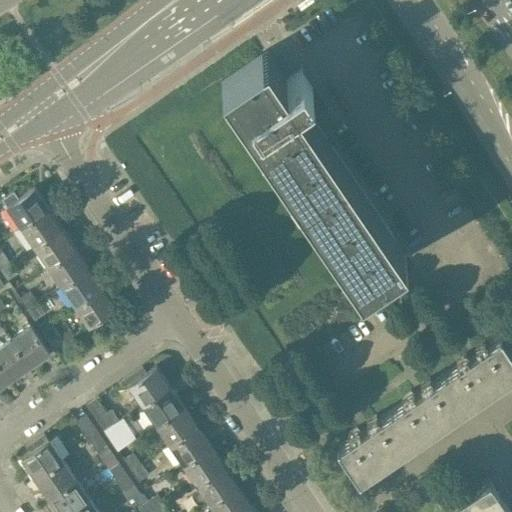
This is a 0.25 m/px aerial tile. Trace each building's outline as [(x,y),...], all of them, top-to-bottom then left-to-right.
[(261,51),(220,78),(360,282),(404,252),(304,107),(321,96),(301,66),(281,80),(261,51)] [(20,224),(47,205),(34,185),(19,195),(13,187),(1,196),(20,224)] [(61,225),(47,205),(20,224),(33,244),(61,225)] [(75,245),(61,225),(33,244),(47,264),(75,245)] [(88,265),(75,245),(47,264),(60,284),(88,265)] [(0,267),(9,261),(2,250),(0,252),(0,267)] [(0,267),(8,279),(17,272),(9,261),(0,267)] [(102,284),(88,265),(60,284),(74,304),(102,284)] [(116,305),(102,284),(74,304),(88,324),(116,305)] [(27,307),(36,300),(29,289),(19,296),(27,307)] [(27,307),(34,318),(44,311),(36,300),(27,307)] [(50,320),(40,327),(54,347),(64,340),(50,320)] [(30,323),(10,336),(29,364),(49,351),(30,323)] [(511,350),(499,331),(335,444),(358,477),(360,475),(364,481),(511,379),(511,350)] [(0,363),(10,377),(29,364),(10,336),(0,343),(0,363)] [(0,363),(0,384),(10,377),(0,363)] [(156,364),(146,370),(142,365),(120,380),(124,386),(128,383),(141,402),(169,383),(156,364)] [(141,402),(155,423),(163,417),(183,403),(169,383),(141,402)] [(104,428),(113,421),(106,411),(95,395),(85,401),(90,408),(104,428)] [(183,403),(163,417),(155,423),(169,443),(197,424),(183,403)] [(111,407),(106,411),(113,421),(118,418),(111,407)] [(99,431),(85,411),(75,418),(89,438),(99,431)] [(118,418),(113,421),(104,428),(111,438),(121,432),(120,431),(127,426),(120,416),(118,418)] [(182,462),(210,443),(197,424),(169,443),(182,462)] [(21,454),(35,475),(62,456),(48,436),(47,437),(43,431),(27,442),(30,448),(21,454)] [(113,452),(99,431),(89,438),(103,458),(113,452)] [(224,462),(210,443),(182,462),(195,482),(224,462)] [(131,468),(141,461),(133,450),(124,457),(131,468)] [(126,471),(113,452),(103,458),(116,478),(126,471)] [(76,477),(62,456),(35,475),(49,495),(76,477)] [(148,472),(141,461),(131,468),(138,478),(148,472)] [(209,501),(237,482),(224,462),(195,482),(209,501)] [(134,483),(126,471),(116,478),(124,490),(134,483)] [(466,511),(511,511),(511,498),(494,472),(488,476),(487,475),(455,496),(466,511)] [(49,495),(60,511),(65,511),(89,496),(76,477),(49,495)] [(237,511),(251,503),(237,482),(209,501),(216,511),(237,511)] [(150,496),(148,497),(156,509),(166,501),(158,490),(150,496)] [(100,511),(89,496),(65,511),(100,511)] [(138,504),(142,511),(151,511),(156,509),(148,497),(138,504)] [(156,509),(157,511),(173,511),(166,501),(156,509)] [(257,511),(251,503),(237,511),(257,511)]
